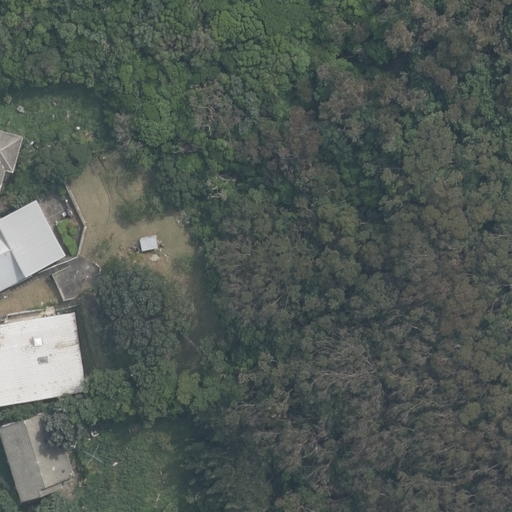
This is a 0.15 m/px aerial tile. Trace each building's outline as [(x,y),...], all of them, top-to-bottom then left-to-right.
[(0,189),(1,190),(7,167),(14,169),(24,134),(0,127),(0,189)] [(0,216),(0,289),(67,255),(37,197),(0,216)] [(142,252),(163,250),(161,234),(140,237),(142,252)] [(90,261),(54,268),(61,299),(97,291),(90,261)] [(0,319),(0,402),(86,390),(75,309),(0,319)] [(0,423),(24,498),(64,486),(61,479),(75,475),(54,406),(0,423)]
